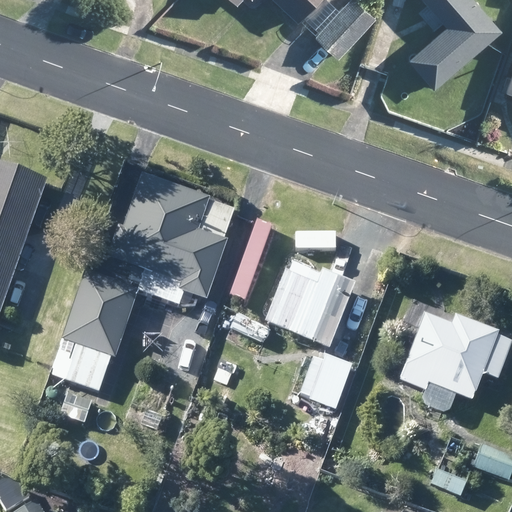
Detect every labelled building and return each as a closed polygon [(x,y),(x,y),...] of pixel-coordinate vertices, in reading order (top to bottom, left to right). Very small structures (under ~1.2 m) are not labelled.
[(290,25),(313,0),(218,0),(232,13),(237,7),(243,0),(262,0),(268,5),(290,25)] [(334,60),(370,21),(347,0),(311,39),(329,57),(334,60)] [(426,92),(496,34),(466,0),(411,0),(426,17),(438,31),(415,51),(401,62),(426,92)] [(511,50),(497,94),(508,98),(504,109),(511,111),(511,50)] [(0,258),(22,266),(32,234),(50,181),(0,163),(0,258)] [(213,202),(202,198),(147,180),(128,233),(123,231),(113,262),(131,269),(136,271),(133,279),(144,283),(147,274),(163,280),(173,283),(186,287),(183,295),(204,303),(211,305),(231,246),(201,235),(204,230),(207,220),(209,213),(213,202)] [(0,328),(9,303),(22,266),(0,258),(0,328)] [(142,292),(125,287),(88,274),(65,345),(119,363),(138,305),(141,297),(142,292)] [(360,289),(335,279),(328,276),(322,291),(290,278),(270,326),(328,350),(334,353),(360,289)] [(228,331),(263,345),(269,331),(235,316),(228,331)] [(460,319),(459,321),(456,329),(429,318),(403,385),(428,394),(425,402),(426,405),(427,408),(430,410),(446,416),(449,416),(452,415),(455,412),(460,399),(476,405),(486,378),(500,382),(511,351),(511,343),(500,339),(502,336),(460,319)] [(355,369),(346,366),(329,360),(327,364),(323,363),(316,360),(303,397),(314,401),(313,404),(340,413),(355,369)] [(95,404),(67,393),(61,409),(89,420),(95,404)] [(143,425),(159,430),(162,420),(147,415),(143,425)] [(511,482),(511,480),(511,458),(483,448),(483,450),(453,439),(448,452),(441,472),(439,477),(505,501),(511,482)] [(1,501),(7,511),(12,511),(24,505),(16,493),(1,501)]
